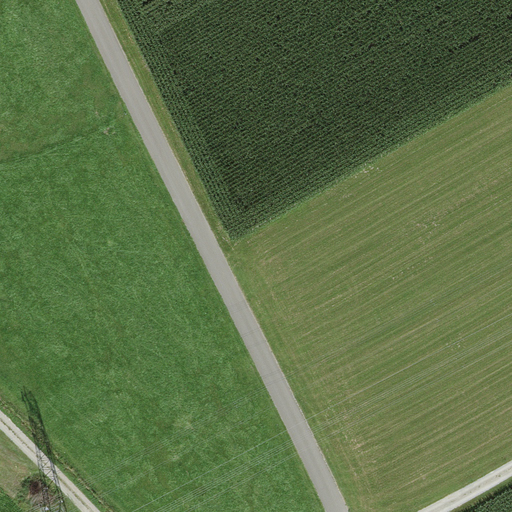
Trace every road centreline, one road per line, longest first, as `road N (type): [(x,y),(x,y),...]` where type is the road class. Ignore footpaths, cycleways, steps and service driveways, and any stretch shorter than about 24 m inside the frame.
road 1 (unclassified): [(340,511),(98,0)]
road 2 (track): [(88,511),(0,423)]
